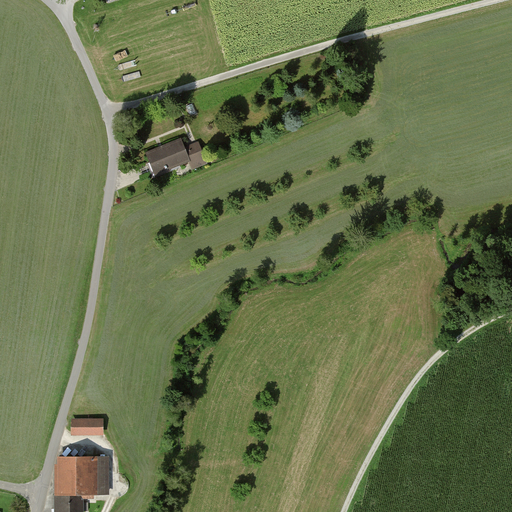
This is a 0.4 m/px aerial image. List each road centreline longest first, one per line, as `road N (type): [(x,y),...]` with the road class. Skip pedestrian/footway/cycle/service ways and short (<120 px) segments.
road 1 (unclassified): [(36,511),(88,331),(114,155),(109,112),(66,18),(47,0)]
road 2 (track): [(498,0),(109,112)]
road 3 (track): [(350,511),(411,386),(467,333),(511,310)]
road 4 (track): [(105,511),(116,478),(107,444),(58,434)]
